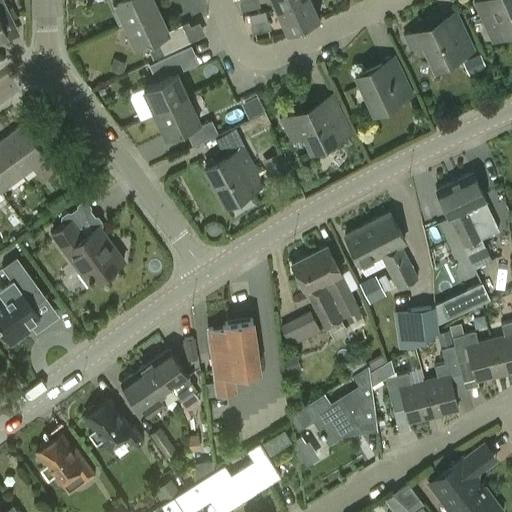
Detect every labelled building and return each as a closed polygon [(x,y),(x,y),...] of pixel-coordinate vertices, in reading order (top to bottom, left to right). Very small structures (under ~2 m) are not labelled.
[(0,0),(0,36),(7,33),(0,20),(0,14),(9,11),(3,0),(0,0)] [(111,0),(122,21),(156,6),(153,0),(111,0)] [(271,0),(275,9),(294,0),(271,0)] [(310,0),(294,0),(275,9),(286,33),(319,18),(310,0)] [(511,0),(474,0),(472,1),(491,42),(511,31),(511,0)] [(169,34),(167,30),(156,6),(122,21),(134,46),(155,36),(163,53),(188,41),(182,28),(169,34)] [(450,10),(402,33),(409,48),(420,43),(432,68),(469,50),(450,10)] [(249,15),(251,23),(267,19),(265,11),(249,15)] [(142,86),(153,111),(187,96),(174,67),(186,61),(181,49),(156,60),(163,77),(142,86)] [(373,113),(412,95),(394,55),(354,74),(373,113)] [(249,114),(264,108),(258,92),(243,98),(249,114)] [(294,115),(278,117),(290,142),(305,139),(311,151),(350,133),(331,94),(292,112),(294,115)] [(200,124),(198,119),(187,96),(153,111),(164,135),(183,126),(191,143),(216,131),(211,119),(200,124)] [(0,142),(23,173),(46,155),(22,123),(0,139),(0,142)] [(0,189),(23,173),(0,142),(0,189)] [(262,183),(242,145),(204,166),(225,204),(262,183)] [(475,222),(488,216),(481,202),(486,200),(472,171),(437,188),(463,245),(482,237),(475,222)] [(60,214),(60,217),(64,222),(51,231),(90,283),(124,259),(99,226),(102,224),(103,220),(98,213),(95,213),(91,208),(91,204),(86,198),(82,198),(76,202),(76,206),(70,210),(67,209),(60,214)] [(400,233),(404,230),(400,223),(396,225),(388,211),(344,233),(359,263),(380,253),(397,287),(417,276),(399,243),(404,240),(400,233)] [(326,243),(308,252),(340,316),(358,307),(326,243)] [(458,278),(471,272),(470,269),(492,259),(485,244),(463,254),(461,248),(447,254),(458,278)] [(340,316),(308,252),(290,261),(306,292),(307,292),(323,324),(340,316)] [(0,331),(2,330),(9,339),(20,331),(22,332),(27,328),(23,324),(30,319),(28,317),(35,312),(30,305),(44,296),(14,256),(0,266),(0,267),(9,280),(0,287),(0,331)] [(386,290),(395,286),(384,263),(375,268),(386,290)] [(370,300),(386,293),(376,272),(360,279),(370,300)] [(481,282),(466,289),(474,305),(489,298),(481,282)] [(437,329),(434,304),(406,308),(393,310),(398,346),(411,345),(437,329)] [(283,319),(291,341),(321,330),(312,308),(283,319)] [(217,391),(234,388),(231,370),(258,366),(251,318),(225,322),(225,325),(208,327),(217,391)] [(511,318),(502,321),(505,333),(492,336),(501,371),(511,367),(511,318)] [(453,334),(455,343),(464,378),(475,375),(475,377),(501,371),(492,336),(479,339),(476,328),(453,334)] [(185,359),(197,357),(195,337),(182,338),(185,359)] [(438,374),(425,378),(434,412),(458,406),(455,393),(467,390),(464,378),(455,343),(441,347),(444,360),(435,363),(438,374)] [(167,347),(145,362),(156,378),(163,373),(171,385),(171,386),(178,396),(177,396),(178,396),(180,399),(179,399),(186,417),(188,436),(203,435),(200,412),(202,411),(194,390),(190,391),(196,388),(167,347)] [(156,378),(145,362),(121,379),(148,416),(166,404),(159,394),(167,389),(174,398),(177,396),(178,396),(171,386),(171,385),(163,373),(156,378)] [(343,433),(377,428),(368,365),(367,363),(351,373),(357,382),(329,399),(324,390),(290,411),(291,418),(297,427),(312,418),(327,442),(343,433)] [(434,412),(425,378),(412,381),(409,369),(386,375),(394,408),(405,405),(408,419),(434,412)] [(131,444),(143,436),(133,423),(129,425),(109,397),(85,415),(93,426),(87,430),(96,441),(101,437),(107,446),(124,434),(131,444)] [(165,457),(176,449),(160,426),(149,433),(165,457)] [(269,453),(290,439),(283,427),(262,440),(269,453)] [(97,471),(86,456),(76,442),(71,445),(61,432),(38,450),(47,462),(40,466),(47,477),(54,472),(60,481),(75,470),(83,482),(97,471)] [(295,436),(297,454),(309,447),(304,440),(300,433),(295,436)] [(226,509),(279,475),(257,442),(246,449),(252,458),(230,472),(224,463),(174,495),(185,511),(191,511),(191,510),(216,494),(226,509)] [(451,511),(499,511),(501,511),(473,473),(494,458),(484,444),(459,462),(460,463),(431,484),(451,511)] [(391,492),(411,511),(427,511),(422,505),(423,503),(408,482),(391,492)] [(185,511),(174,495),(161,503),(166,511),(185,511)] [(127,511),(120,500),(103,511),(104,511),(127,511)] [(18,511),(12,503),(1,511),(0,510),(0,511),(18,511)]
